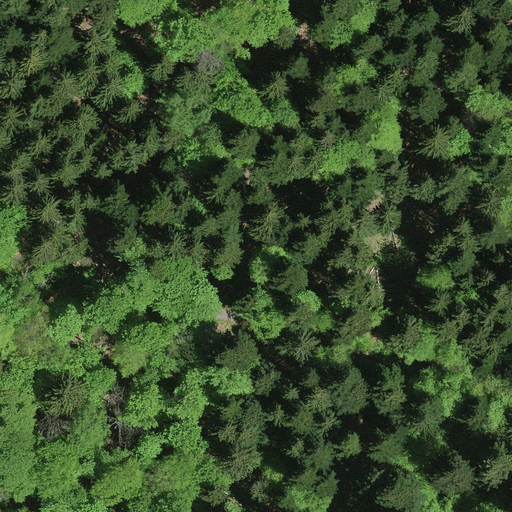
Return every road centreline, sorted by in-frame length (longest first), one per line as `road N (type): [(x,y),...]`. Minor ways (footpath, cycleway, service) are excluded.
road 1 (track): [(511,405),(246,318),(118,312)]
road 2 (track): [(118,312),(55,277),(0,272)]
